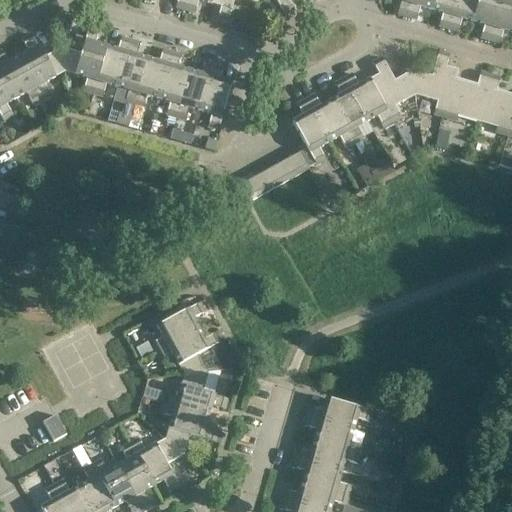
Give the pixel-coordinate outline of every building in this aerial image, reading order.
[(177,0),(175,9),(185,11),(187,0),(177,0)] [(187,0),(185,11),(194,14),(198,1),(209,4),(210,0),(187,0)] [(210,0),(209,4),(220,7),(217,21),(227,23),(233,0),(240,0),(253,4),(252,0),(210,0)] [(287,0),(252,0),(253,4),(260,0),(274,0),(284,17),(293,12),(287,0)] [(390,0),(400,3),(396,16),(406,18),(411,0),(390,0)] [(411,0),(406,18),(416,21),(419,8),(430,11),(433,0),(411,0)] [(433,0),(430,11),(441,15),(438,27),(448,30),(456,0),(433,0)] [(456,0),(448,30),(457,33),(461,20),(472,23),(478,0),(456,0)] [(478,0),(472,23),(483,27),(479,39),(489,42),(501,0),(478,0)] [(511,0),(501,0),(489,42),(498,45),(502,32),(511,34),(511,0)] [(98,32),(88,29),(80,55),(61,49),(64,74),(86,80),(83,93),(92,96),(105,48),(94,45),(98,32)] [(43,59),(31,36),(21,41),(28,52),(17,58),(41,101),(50,97),(44,85),(64,74),(61,49),(43,59)] [(130,41),(120,39),(117,51),(105,48),(92,96),(102,98),(105,86),(116,89),(130,41)] [(140,44),(130,41),(116,89),(128,92),(124,105),(134,107),(147,60),(136,57),(140,44)] [(172,53),(162,51),(158,63),(147,60),(134,107),(143,110),(147,98),(158,101),(172,53)] [(7,64),(1,52),(0,52),(0,71),(16,100),(26,95),(33,106),(41,101),(17,58),(7,64)] [(448,55),(438,52),(431,78),(411,73),(414,97),(436,103),(433,116),(444,119),(455,80),(457,72),(445,68),(448,55)] [(181,56),(172,53),(158,101),(169,104),(166,117),(175,119),(189,72),(178,69),(181,56)] [(394,82),(381,59),(372,64),(378,76),(368,82),(391,124),(400,120),(394,108),(414,97),(411,73),(394,82)] [(213,65),(203,63),(200,76),(189,72),(175,119),(185,122),(189,109),(200,112),(213,65)] [(223,68),(213,65),(200,112),(211,115),(207,128),(217,131),(231,84),(219,81),(223,68)] [(16,100),(0,71),(0,117),(3,122),(12,117),(6,106),(16,100)] [(476,86),(455,80),(444,119),(455,122),(456,118),(476,123),(489,76),(480,73),(476,86)] [(358,87),(351,76),(343,81),(366,124),(376,118),(383,129),(391,124),(368,82),(358,87)] [(499,79),(489,76),(476,123),(495,129),(494,134),(507,137),(511,119),(511,96),(495,92),(499,79)] [(366,124),(343,81),(334,85),(340,97),(330,103),(354,145),(362,140),(356,129),(366,124)] [(320,108),(314,97),(305,102),(328,145),(339,139),(345,150),(354,145),(330,103),(320,108)] [(328,145),(305,102),(296,106),(303,118),(292,124),(315,167),(325,162),(318,150),(328,145)] [(119,114),(116,124),(127,128),(130,118),(130,117),(119,114)] [(130,118),(127,128),(136,130),(138,121),(130,118)] [(437,131),(433,149),(444,151),(448,134),(437,131)] [(207,140),(204,150),(214,153),(217,143),(207,140)] [(308,171),(297,150),(285,157),(297,177),(308,171)] [(297,177),(285,157),(274,163),(285,184),(297,177)] [(500,158),(498,167),(509,170),(511,162),(500,158)] [(285,184),(274,163),(262,170),(273,190),(285,184)] [(273,190),(262,170),(251,176),(262,197),(273,190)] [(370,175),(361,180),(366,189),(375,183),(370,175)] [(262,197),(251,176),(239,182),(250,203),(262,197)] [(344,190),(335,194),(340,203),(349,198),(344,190)] [(150,346),(155,354),(198,330),(193,320),(204,314),(199,304),(155,328),(161,339),(150,346)] [(204,341),(198,330),(155,354),(160,363),(171,357),(183,377),(207,374),(197,357),(221,344),(216,334),(204,341)] [(225,342),(209,351),(220,372),(237,363),(225,342)] [(201,393),(207,374),(183,377),(176,399),(163,395),(160,405),(208,419),(211,407),(224,411),(227,401),(201,393)] [(372,414),(325,400),(321,412),(308,408),(305,418),(353,431),(356,420),(369,424),(372,414)] [(208,419),(160,405),(158,415),(171,419),(164,440),(183,456),(189,436),(215,444),(218,433),(205,430),(208,419)] [(66,436),(55,416),(42,424),(52,441),(53,443),(66,436)] [(353,431),(305,418),(303,428),(316,432),(313,443),(360,456),(362,446),(350,442),(353,431)] [(137,440),(128,445),(152,488),(162,482),(169,494),(178,489),(165,465),(183,456),(164,440),(144,452),(137,440)] [(360,456),(313,443),(309,454),(296,450),(294,459),(341,473),(344,462),(357,465),(360,456)] [(152,488),(128,445),(120,450),(126,461),(116,467),(140,510),(149,505),(142,493),(152,488)] [(341,473),(294,459),(291,469),(304,473),(300,484),(348,497),(351,488),(338,484),(341,473)] [(99,461),(91,466),(114,509),(125,503),(129,511),(135,511),(140,510),(116,467),(106,473),(99,461)] [(108,511),(114,509),(91,466),(82,471),(88,482),(78,488),(91,511),(108,511)] [(62,482),(53,487),(67,511),(91,511),(78,488),(68,494),(62,482)] [(348,497),(300,484),(297,495),(285,491),(282,501),(320,511),(329,511),(332,503),(345,507),(348,497)] [(67,511),(53,487),(44,491),(51,503),(40,509),(41,511),(67,511)] [(320,511),(282,501),(279,510),(284,511),(320,511)]
